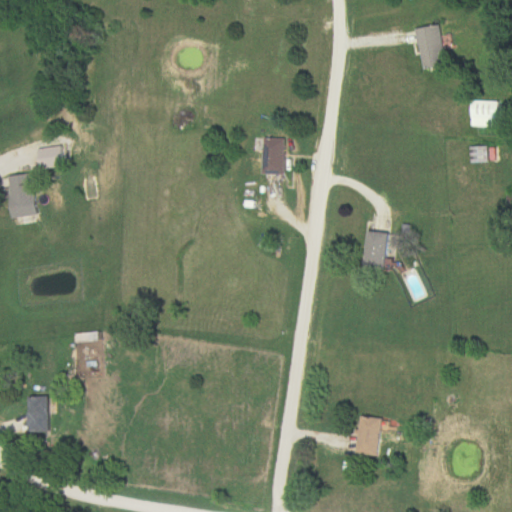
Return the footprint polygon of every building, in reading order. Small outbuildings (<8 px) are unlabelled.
[(441,25),(417,28),(423,70),(446,67),(441,25)] [(498,119),(498,101),(471,101),(471,119),(498,119)] [(286,174),(286,139),(265,139),(265,174),(286,174)] [(37,149),(39,171),(62,169),(60,146),(37,149)] [(470,147),(470,163),(487,163),(487,147),(470,147)] [(36,216),(31,174),(6,177),(11,219),(36,216)] [(389,233),(366,233),(366,269),(389,269),(389,233)] [(28,397),(28,433),(48,433),(48,397),(28,397)] [(358,454),(379,456),(382,418),(361,416),(358,454)]
